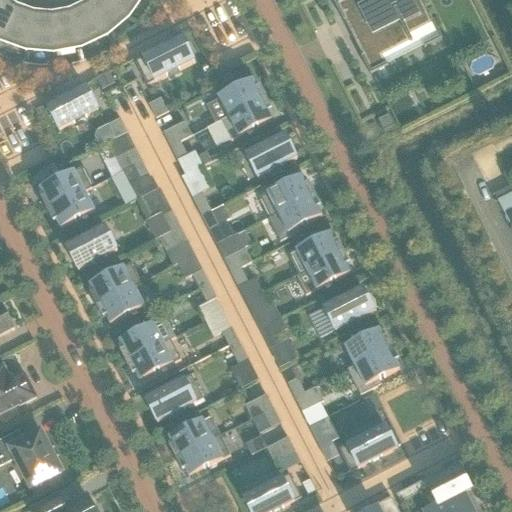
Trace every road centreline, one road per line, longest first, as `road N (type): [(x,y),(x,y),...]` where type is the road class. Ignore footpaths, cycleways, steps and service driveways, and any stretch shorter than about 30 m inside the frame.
road 1 (residential): [(480,431),(263,0)]
road 2 (residential): [(0,213),(155,511)]
road 3 (residential): [(0,105),(207,0)]
road 4 (residential): [(325,511),(480,431)]
